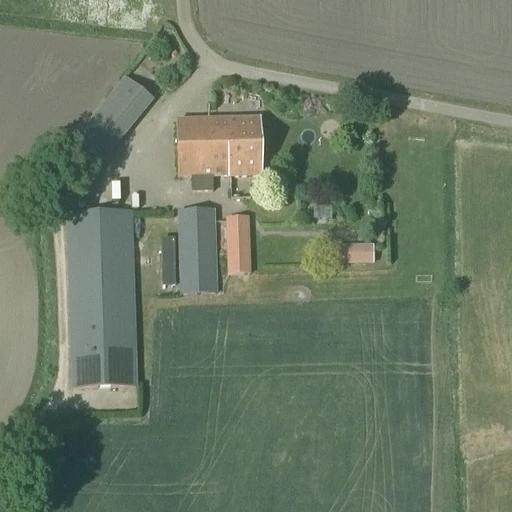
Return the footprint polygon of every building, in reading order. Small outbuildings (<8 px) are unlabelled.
[(99,161),(151,98),(124,76),(72,139),(99,161)] [(261,179),(260,121),(176,123),(177,179),(190,178),(191,195),(213,194),(212,178),(228,178),(228,180),(261,179)] [(215,227),(214,212),(177,214),(177,227),(178,227),(179,298),(216,297),(215,226),(215,227)] [(71,392),(136,390),(132,213),(65,216),(71,392)] [(227,279),(250,277),(248,220),(225,221),(227,279)] [(344,267),(373,267),(373,247),(344,247),(344,267)]
